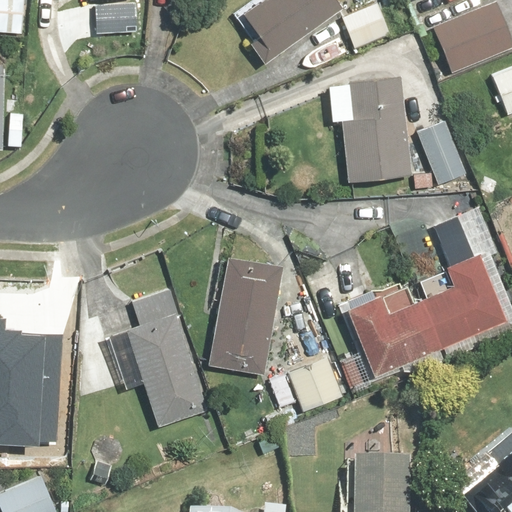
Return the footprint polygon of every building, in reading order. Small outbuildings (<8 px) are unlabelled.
[(20,0),(0,0),(0,31),(19,32),(20,0)] [(331,0),(254,0),(238,12),(254,34),(244,42),(259,63),(337,7),(331,0)] [(491,0),(489,0),(431,25),(451,72),(511,46),(491,0)] [(375,2),(338,16),(351,49),(388,35),(375,2)] [(511,64),(489,74),(506,114),(511,111),(511,64)] [(335,118),(342,182),(405,174),(393,76),(343,81),(347,116),(335,118)] [(412,130),(427,169),(412,175),(418,190),(434,184),(463,172),(441,118),(412,130)] [(441,266),(448,283),(382,310),(375,293),(340,307),(368,375),(503,320),(475,252),(441,266)] [(221,255),(203,365),(260,374),(278,264),(221,255)] [(121,328),(154,426),(202,410),(169,312),(121,328)] [(0,321),(0,443),(57,446),(62,334),(5,332),(5,322),(0,321)] [(324,357),(311,362),(313,366),(304,370),(302,365),(286,371),(302,411),(340,396),(324,357)] [(492,466),(456,498),(468,511),(511,511),(511,429),(511,430),(482,456),(492,466)] [(348,458),(347,511),(403,511),(404,459),(348,458)] [(53,511),(38,476),(0,493),(0,503),(4,511),(53,511)]
